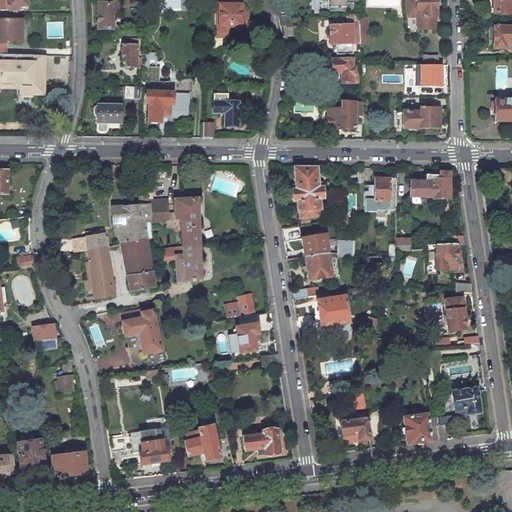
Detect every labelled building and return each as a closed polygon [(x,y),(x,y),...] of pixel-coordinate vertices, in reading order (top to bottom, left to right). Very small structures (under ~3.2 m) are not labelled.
[(26,0),(0,0),(1,11),(18,10),(18,6),(26,6),(26,0)] [(97,0),(98,29),(112,29),(112,12),(118,12),(117,0),(97,0)] [(331,0),(331,9),(345,9),(345,0),(331,0)] [(406,0),(407,10),(407,16),(417,16),(418,29),(434,29),(433,16),(436,16),(435,0),(406,0)] [(511,0),(485,0),(485,13),(511,12),(511,0)] [(241,5),(223,5),(220,4),(219,26),(217,26),(217,38),(229,38),(229,27),(231,27),(233,29),(237,29),(239,27),(241,27),(241,26),(244,26),(247,22),(248,10),(244,6),(241,5)] [(349,25),(330,26),(330,38),(332,38),(333,44),(336,44),(336,55),(350,54),(353,54),(352,44),(360,43),(359,33),(359,18),(358,14),(347,14),(347,21),(349,22),(349,25)] [(282,16),(278,16),(280,26),(294,25),(294,15),(289,16),(282,16)] [(367,18),(359,18),(359,33),(367,33),(367,18)] [(9,20),(0,20),(0,55),(5,55),(4,43),(22,43),(21,20),(9,20)] [(480,20),(463,20),(463,29),(480,29),(480,20)] [(511,26),(488,27),(488,40),(493,40),(493,48),(511,47),(511,26)] [(367,43),(367,33),(359,33),(360,43),(367,43)] [(130,45),(122,45),(121,55),(125,55),(125,68),(140,68),(140,58),(137,58),(137,40),(130,39),(130,45)] [(188,105),(189,83),(193,83),(193,79),(177,78),(177,81),(159,81),(160,67),(149,66),(149,59),(156,59),(156,53),(143,52),(142,66),(147,66),(146,85),(149,85),(149,92),(146,92),(146,104),(147,104),(147,122),(172,123),(172,116),(180,117),(186,118),(187,105),(188,105)] [(337,60),(332,60),(332,73),(340,72),(341,83),(358,83),(357,74),(355,74),(354,67),(352,67),(352,59),(350,59),(350,54),(336,55),(337,60)] [(27,55),(5,55),(0,55),(0,81),(21,82),(21,89),(20,93),(44,94),(44,56),(27,55)] [(437,55),(423,55),(423,65),(432,65),(438,65),(437,55)] [(439,87),(438,70),(438,65),(432,65),(423,65),(423,70),(419,70),(420,87),(439,87)] [(0,92),(0,93),(0,89),(21,89),(21,82),(0,81),(0,92)] [(407,85),(392,85),(392,95),(407,95),(407,85)] [(141,87),(126,87),(125,98),(134,98),(134,100),(140,101),(141,87)] [(227,95),(213,94),(213,113),(222,113),(224,116),(224,125),(238,125),(238,111),(238,108),(238,105),(238,102),(227,102),(227,95)] [(371,100),(362,100),(362,102),(363,115),(371,115),(371,100)] [(494,102),(490,102),(490,109),(494,109),(495,121),(511,121),(511,100),(495,100),(494,102)] [(337,128),(354,128),(354,122),(354,115),(363,115),(362,102),(341,101),(341,109),(333,109),(327,109),(327,114),(327,128),(337,128)] [(121,105),(97,105),(97,106),(94,108),(94,114),(97,117),(97,130),(99,132),(105,132),(107,130),(107,123),(120,123),(121,105)] [(403,128),(431,128),(435,128),(438,128),(439,108),(428,108),(420,108),(420,112),(403,112),(403,128)] [(213,123),(203,123),(202,138),(213,138),(213,123)] [(296,201),(297,212),(298,212),(298,219),(311,218),(320,217),(319,210),(320,209),(319,200),(323,199),(322,186),(318,186),(317,167),(293,167),(294,188),(291,189),(292,202),(296,201)] [(438,175),(424,175),(424,182),(409,181),(409,196),(432,196),(432,198),(449,198),(449,172),(439,172),(438,175)] [(374,184),(368,184),(368,201),(376,201),(376,209),(395,209),(395,179),(374,179),(374,184)] [(251,195),(245,196),(245,202),(242,202),(242,209),(252,208),(251,195)] [(180,219),(182,246),(199,244),(198,198),(174,199),(174,213),(175,220),(180,219)] [(149,204),(150,221),(168,220),(167,214),(167,200),(158,200),(149,200),(149,204)] [(149,204),(112,207),(113,225),(116,225),(120,244),(147,239),(144,223),(150,222),(150,221),(149,204)] [(311,218),(298,219),(299,226),(308,225),(312,224),(311,218)] [(299,226),(282,229),(283,237),(309,233),(308,225),(299,226)] [(87,252),(106,248),(104,233),(85,237),(72,240),(74,254),(87,252)] [(303,257),(327,253),(337,254),(337,245),(326,246),(325,235),(300,238),(303,257)] [(463,236),(450,236),(450,244),(456,244),(464,244),(463,236)] [(409,238),(395,238),(395,246),(409,246),(409,238)] [(147,239),(120,244),(130,292),(155,287),(153,277),(149,257),(147,239)] [(354,241),(337,241),(337,245),(337,254),(337,257),(353,257),(354,241)] [(175,259),(177,282),(201,279),(199,244),(182,246),(163,248),(164,260),(175,259)] [(457,264),(456,244),(450,244),(434,245),(426,245),(427,274),(436,273),(436,270),(446,270),(446,264),(456,264),(457,264)] [(106,248),(87,252),(91,280),(94,299),(115,295),(106,248)] [(327,253),(303,257),(307,281),(331,277),(327,253)] [(31,256),(15,258),(17,268),(33,266),(31,256)] [(470,285),(456,284),(456,292),(471,293),(470,285)] [(306,289),(292,291),(293,299),(307,297),(306,289)] [(254,309),(251,294),(239,297),(242,312),(254,309)] [(314,317),(313,317),(316,335),(322,335),(322,338),(349,334),(343,297),(315,302),(316,307),(313,307),(314,317)] [(447,331),(464,329),(465,329),(461,298),(444,300),(445,311),(447,331)] [(238,302),(224,305),(227,318),(240,316),(238,302)] [(141,310),(121,314),(123,322),(122,323),(124,336),(139,333),(143,354),(160,350),(152,311),(141,313),(141,310)] [(235,327),(237,344),(239,354),(256,351),(254,341),(254,335),(259,334),(257,327),(257,323),(235,327)] [(53,325),(33,328),(35,341),(42,340),(54,339),(53,325)] [(54,339),(42,340),(43,350),(56,348),(54,339)] [(448,339),(418,343),(418,350),(449,347),(448,339)] [(277,355),(261,357),(262,367),(278,365),(277,355)] [(71,376),(57,378),(58,381),(55,382),(56,390),(57,394),(73,392),(71,376)] [(475,390),(451,393),(454,416),(478,413),(475,390)] [(347,396),(349,415),(355,414),(366,413),(363,394),(347,396)] [(426,414),(402,417),(406,444),(430,441),(428,427),(426,414)] [(354,441),(357,440),(357,442),(369,440),(366,418),(356,420),(339,422),(341,438),(342,442),(344,443),(353,442),(354,441)] [(445,425),(428,427),(430,441),(447,439),(445,425)] [(186,442),(184,442),(188,456),(203,452),(205,461),(219,458),(212,426),(198,430),(198,431),(185,434),(186,442)] [(138,432),(142,452),(138,452),(140,464),(168,460),(166,448),(163,449),(161,441),(169,440),(167,428),(159,429),(138,432)] [(262,435),(243,437),(244,450),(257,449),(264,448),(265,453),(265,455),(278,453),(275,430),(262,432),(262,435)] [(21,443),(16,444),(20,471),(44,468),(40,441),(35,441),(33,433),(20,436),(21,443)] [(65,455),(52,457),(54,474),(69,472),(69,475),(85,473),(83,453),(78,454),(77,449),(65,450),(65,455)] [(0,475),(15,474),(13,459),(12,455),(0,456),(0,475)] [(500,470),(487,472),(488,482),(502,482),(500,470)]
